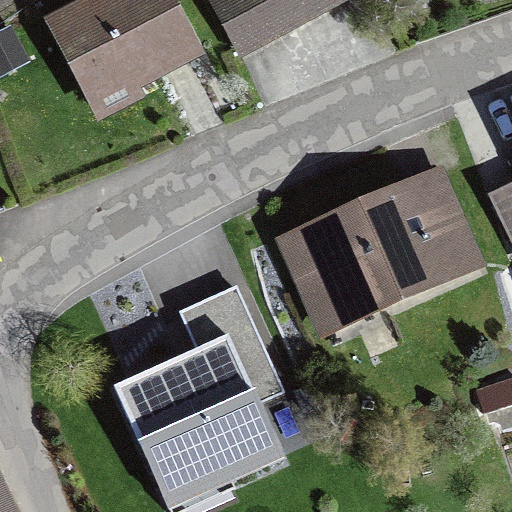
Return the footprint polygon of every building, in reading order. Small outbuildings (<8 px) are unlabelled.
[(95,103),(192,51),(165,0),(94,0),(97,5),(55,27),(95,103)] [(211,0),(240,53),(338,0),(211,0)] [(511,236),(511,184),(490,195),(511,236)] [(443,195),(415,207),(409,192),(287,246),(324,328),(474,262),(443,195)] [(114,389),(169,507),(280,457),(250,388),(276,376),(238,292),(181,318),(196,352),(114,389)]
